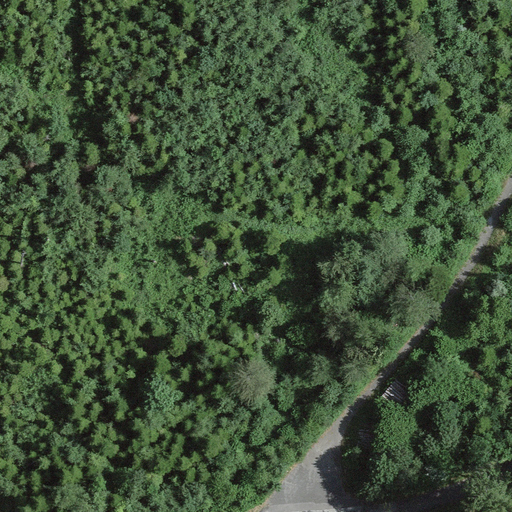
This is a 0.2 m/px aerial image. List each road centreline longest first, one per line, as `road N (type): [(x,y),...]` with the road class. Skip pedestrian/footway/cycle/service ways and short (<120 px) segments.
road 1 (track): [(309,511),(316,468),(342,423),(427,326),(511,182)]
road 2 (unclassified): [(511,469),(384,511)]
